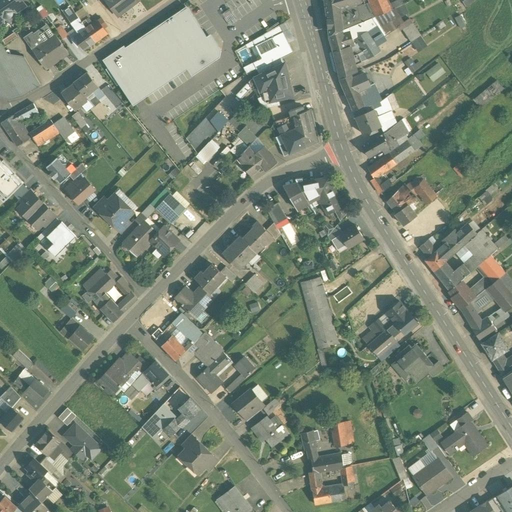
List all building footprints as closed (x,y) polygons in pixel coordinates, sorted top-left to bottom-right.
[(0,0),(0,13),(1,13),(4,17),(5,18),(7,19),(9,18),(11,17),(12,15),(13,13),(12,11),(24,4),(21,0),(0,0)] [(104,0),(118,17),(139,1),(137,0),(104,0)] [(323,0),(326,20),(327,20),(341,18),(341,9),(339,0),(323,0)] [(339,0),(341,9),(362,3),(360,0),(339,0)] [(369,0),(362,3),(341,9),(341,18),(343,31),(371,19),(377,16),(369,0)] [(368,0),(369,0),(377,16),(392,10),(389,5),(386,0),(368,0)] [(400,0),(389,5),(392,10),(397,8),(403,5),(400,0)] [(397,8),(402,17),(409,14),(405,5),(403,5),(397,8)] [(69,6),(65,9),(70,15),(74,12),(69,6)] [(119,84),(133,104),(187,68),(192,75),(219,57),(221,50),(210,34),(206,37),(185,8),(126,49),(124,47),(103,60),(109,69),(107,70),(117,86),(119,84)] [(377,16),(371,19),(376,26),(377,25),(384,37),(401,27),(402,30),(408,27),(402,17),(397,8),(392,10),(377,16)] [(70,15),(66,17),(71,23),(78,18),(74,12),(70,15)] [(86,12),(78,18),(82,23),(86,20),(86,21),(90,17),(86,12)] [(460,15),(454,18),(460,29),(466,26),(460,15)] [(78,18),(71,23),(75,29),(78,26),(82,32),(86,29),(82,23),(78,18)] [(341,18),(327,20),(329,37),(343,31),(341,18)] [(371,19),(343,31),(344,34),(350,32),(353,40),(354,39),(367,31),(367,32),(376,26),(371,19)] [(86,20),(82,23),(86,29),(90,26),(86,21),(86,20)] [(90,26),(86,29),(96,42),(107,34),(103,28),(98,21),(90,26)] [(420,36),(412,24),(408,27),(402,30),(410,42),(420,36)] [(377,25),(376,26),(367,32),(376,46),(385,39),(384,37),(377,25)] [(279,26),(264,35),(266,41),(283,33),(279,26)] [(44,31),(38,35),(34,37),(32,34),(25,39),(30,46),(30,45),(33,50),(49,39),(51,41),(56,38),(49,28),(44,31)] [(96,42),(86,29),(82,32),(71,40),(76,47),(79,45),(83,51),(96,42)] [(343,31),(329,37),(333,52),(338,73),(355,65),(352,56),(350,47),(354,46),(353,40),(350,32),(344,34),(343,31)] [(367,31),(354,39),(358,43),(369,60),(380,53),(376,46),(367,32),(367,31)] [(266,41),(259,45),(263,54),(260,56),(262,59),(253,63),(257,70),(281,58),(292,53),(283,33),(266,41)] [(264,35),(246,46),(247,48),(254,45),(255,47),(259,45),(266,41),(264,35)] [(420,36),(410,42),(418,53),(428,47),(420,36)] [(33,50),(46,70),(62,59),(59,54),(65,50),(56,38),(51,41),(49,39),(33,50)] [(8,54),(1,44),(0,44),(0,61),(5,70),(23,57),(8,54)] [(357,54),(352,56),(355,65),(361,63),(357,54)] [(5,70),(0,61),(0,96),(8,100),(21,96),(40,86),(23,57),(5,70)] [(257,70),(260,76),(284,64),(281,58),(257,70)] [(404,71),(408,77),(422,67),(419,61),(414,65),(410,59),(404,63),(408,68),(404,71)] [(253,63),(243,68),(247,75),(257,70),(253,63)] [(260,76),(251,80),(236,95),(241,100),(252,89),(258,86),(263,97),(266,103),(279,100),(293,97),(285,66),(284,64),(260,76)] [(425,73),(432,82),(445,73),(438,64),(425,73)] [(355,65),(338,73),(340,79),(351,75),(357,73),(355,65)] [(98,87),(87,73),(74,83),(74,84),(85,98),(98,87)] [(352,79),(342,84),(353,111),(365,106),(363,102),(359,92),(370,87),(364,74),(352,79)] [(351,75),(340,79),(342,84),(352,79),(351,75)] [(496,81),(473,101),(480,109),(503,89),(496,81)] [(85,98),(74,84),(63,93),(76,110),(81,105),(80,103),(86,99),(85,98)] [(370,87),(359,92),(363,102),(365,101),(365,100),(378,94),(374,85),(370,87)] [(98,87),(85,98),(86,99),(87,101),(93,106),(99,101),(105,96),(98,87)] [(365,101),(363,102),(365,106),(353,111),(355,117),(356,117),(373,109),(381,107),(379,103),(382,101),(378,94),(365,100),(365,101)] [(391,94),(382,101),(379,103),(381,107),(373,109),(378,119),(381,127),(384,126),(383,123),(394,118),(391,111),(397,108),(391,94)] [(266,103),(263,97),(258,99),(262,110),(280,106),(279,100),(266,103)] [(91,109),(95,115),(105,108),(99,101),(93,106),(94,107),(91,109)] [(34,104),(23,110),(27,117),(38,110),(34,104)] [(301,107),(290,110),(291,117),(303,113),(301,107)] [(99,120),(109,113),(105,108),(95,115),(99,120)] [(373,109),(356,117),(364,135),(381,127),(378,119),(373,109)] [(23,110),(2,123),(7,131),(20,123),(23,122),(21,120),(27,117),(23,110)] [(219,111),(209,122),(219,130),(229,120),(219,111)] [(303,113),(291,117),(297,128),(306,146),(316,141),(309,111),(303,113)] [(87,124),(78,112),(72,116),(81,128),(87,124)] [(441,132),(445,136),(464,120),(460,115),(441,132)] [(74,132),(64,117),(54,124),(56,128),(60,133),(65,139),(74,132)] [(394,118),(383,123),(384,126),(387,132),(396,124),(394,118)] [(285,119),(275,122),(278,128),(284,125),(284,126),(288,124),(285,119)] [(398,122),(405,134),(411,131),(403,119),(398,122)] [(45,124),(42,126),(47,133),(56,128),(54,124),(51,120),(45,124)] [(396,124),(387,132),(384,134),(376,138),(383,149),(385,148),(389,154),(399,147),(398,146),(395,141),(405,134),(398,122),(396,124)] [(20,123),(7,131),(17,146),(28,139),(30,138),(20,123)] [(258,137),(246,125),(237,135),(249,147),(258,137)] [(284,125),(278,128),(281,135),(287,132),(284,126),(284,125)] [(56,128),(47,133),(42,126),(30,133),(32,137),(30,138),(33,142),(35,141),(38,146),(60,133),(56,128)] [(92,131),(88,134),(96,144),(101,141),(100,140),(105,136),(98,126),(92,131)] [(281,135),(280,136),(284,144),(289,154),(306,146),(297,128),(287,132),(281,135)] [(412,135),(406,141),(407,142),(399,147),(406,157),(421,146),(412,135)] [(376,138),(362,146),(369,158),(383,149),(376,138)] [(212,139),(196,156),(204,164),(220,147),(212,139)] [(284,144),(279,147),(284,157),(289,155),(289,154),(284,144)] [(255,154),(249,147),(237,159),(244,167),(245,165),(252,175),(262,168),(253,156),(255,154)] [(277,163),(264,147),(255,154),(253,156),(262,168),(266,172),(277,163)] [(389,154),(396,165),(406,157),(399,147),(389,154)] [(389,154),(367,169),(374,180),(378,177),(396,165),(389,154)] [(62,164),(57,157),(46,166),(51,172),(50,174),(54,179),(56,177),(61,183),(70,175),(71,174),(70,173),(66,168),(66,164),(62,164)] [(0,200),(3,203),(23,184),(14,175),(16,173),(3,160),(1,162),(0,160),(0,200)] [(469,172),(461,162),(453,169),(462,178),(469,172)] [(82,163),(70,173),(71,174),(70,175),(74,180),(76,178),(77,178),(81,173),(86,169),(82,163)] [(176,168),(168,175),(172,179),(180,173),(176,168)] [(383,183),(378,177),(374,180),(372,182),(376,189),(383,183)] [(411,185),(427,204),(437,196),(432,191),(421,177),(411,185)] [(74,180),(65,188),(70,193),(81,184),(80,183),(76,178),(74,180)] [(328,178),(303,183),(302,179),(295,180),(296,182),(307,202),(319,195),(321,200),(320,201),(328,215),(343,207),(333,187),(328,178)] [(85,179),(80,183),(81,184),(70,193),(69,193),(79,204),(94,190),(85,179)] [(383,183),(376,189),(380,194),(392,185),(391,183),(389,181),(388,179),(383,183)] [(307,202),(296,182),(285,189),(297,210),(308,204),(307,202)] [(447,191),(441,184),(432,191),(437,196),(438,198),(447,191)] [(407,185),(387,202),(396,214),(407,205),(416,197),(407,185)] [(29,190),(19,200),(24,204),(34,194),(29,190)] [(486,205),(494,198),(487,190),(479,197),(486,205)] [(108,201),(99,210),(98,211),(108,220),(124,203),(115,193),(108,201)] [(24,204),(18,209),(28,219),(43,204),(34,194),(24,204)] [(185,209),(170,194),(156,208),(171,223),(185,209)] [(103,196),(94,206),(99,210),(108,201),(103,196)] [(124,203),(108,220),(117,229),(118,229),(127,219),(134,212),(124,203)] [(285,216),(277,203),(266,209),(274,223),(285,216)] [(43,204),(28,219),(38,229),(43,224),(53,214),(43,204)] [(142,213),(147,219),(155,210),(150,204),(142,213)] [(396,214),(394,215),(404,227),(415,217),(417,216),(413,211),(407,205),(396,214)] [(53,214),(43,224),(47,228),(57,218),(53,214)] [(127,219),(118,229),(122,233),(131,224),(127,219)] [(144,220),(123,243),(136,255),(147,244),(148,245),(151,241),(158,234),(151,228),(152,227),(144,220)] [(258,221),(253,225),(255,227),(243,239),(250,245),(249,246),(256,252),(272,236),(266,230),(258,221)] [(62,222),(47,237),(53,243),(53,244),(48,249),(56,257),(76,236),(62,222)] [(273,223),(266,230),(272,236),(275,239),(280,234),(273,223)] [(468,224),(457,233),(455,230),(441,242),(452,256),(465,244),(474,237),(477,234),(468,224)] [(356,226),(340,235),(346,246),(348,248),(363,239),(356,226)] [(178,239),(165,227),(158,234),(151,241),(160,250),(160,252),(162,254),(166,254),(168,252),(168,249),(178,239)] [(47,228),(38,238),(41,242),(51,232),(47,228)] [(477,234),(474,237),(465,244),(476,257),(481,263),(490,255),(497,250),(494,246),(481,231),(477,234)] [(340,235),(337,237),(343,247),(346,246),(340,235)] [(250,245),(243,239),(241,236),(232,245),(247,261),(256,253),(256,252),(249,246),(250,245)] [(494,246),(497,250),(500,253),(511,243),(505,236),(494,246)] [(337,237),(331,241),(337,251),(343,247),(337,237)] [(427,241),(420,247),(425,253),(432,247),(427,241)] [(433,249),(432,247),(425,253),(429,258),(425,261),(434,271),(445,261),(452,256),(441,242),(433,249)] [(18,244),(13,249),(18,254),(23,249),(18,244)] [(247,261),(232,245),(223,254),(238,270),(247,261)] [(506,275),(490,255),(481,263),(475,268),(484,279),(487,277),(493,284),(500,279),(506,275)] [(476,257),(455,274),(461,281),(470,291),(484,279),(475,268),(481,263),(476,257)] [(5,258),(0,263),(0,268),(1,270),(10,262),(5,258)] [(455,274),(445,261),(434,271),(438,276),(450,290),(461,281),(455,274)] [(220,272),(212,264),(204,273),(202,271),(195,279),(202,285),(201,286),(210,294),(211,293),(208,291),(213,286),(216,288),(226,277),(220,272)] [(345,272),(339,264),(332,269),(338,277),(345,272)] [(236,276),(226,266),(220,272),(226,277),(231,282),(236,276)] [(102,278),(105,275),(101,270),(83,287),(88,291),(102,278)] [(116,275),(111,270),(107,273),(112,278),(116,275)] [(105,275),(102,278),(106,283),(112,278),(107,273),(105,275)] [(263,283),(254,275),(249,279),(259,288),(263,283)] [(511,281),(506,275),(500,279),(511,295),(511,281)] [(129,287),(122,277),(120,278),(116,282),(117,283),(115,284),(124,292),(128,288),(129,287)] [(484,279),(470,291),(475,297),(489,288),(493,284),(487,277),(484,279)] [(102,278),(88,291),(89,293),(94,300),(95,301),(115,284),(117,283),(116,282),(115,281),(112,278),(106,283),(102,278)] [(336,340),(319,278),(300,283),(317,345),(336,340)] [(259,288),(249,279),(245,284),(254,293),(259,288)] [(511,306),(511,295),(500,279),(493,284),(489,288),(497,300),(502,307),(505,311),(511,306)] [(58,286),(52,280),(46,286),(52,292),(58,286)] [(450,290),(447,293),(459,309),(468,302),(475,297),(470,291),(461,281),(450,290)] [(194,294),(191,297),(183,290),(176,298),(183,305),(188,310),(187,310),(195,318),(214,298),(210,294),(201,286),(194,294)] [(194,294),(186,286),(183,290),(191,297),(194,294)] [(117,305),(105,293),(95,301),(101,308),(114,322),(137,299),(128,288),(124,292),(127,296),(117,305)] [(489,288),(475,297),(468,302),(476,314),(497,300),(489,288)] [(84,296),(90,303),(94,300),(89,293),(84,296)] [(409,311),(400,301),(386,312),(391,319),(395,323),(397,322),(409,311)] [(260,310),(258,302),(249,303),(251,312),(260,310)] [(468,302),(459,309),(468,322),(477,315),(476,314),(468,302)] [(77,313),(66,303),(61,310),(71,319),(72,318),(77,313)] [(157,304),(141,321),(149,328),(154,323),(165,312),(157,304)] [(502,307),(487,318),(494,327),(509,316),(505,311),(502,307)] [(418,322),(409,311),(397,322),(401,328),(406,333),(418,322)] [(187,320),(181,314),(172,323),(186,337),(195,329),(186,320),(187,320)] [(482,322),(477,315),(468,322),(472,327),(481,340),(496,330),(494,327),(487,318),(482,322)] [(72,318),(71,319),(66,325),(75,332),(81,326),(72,318)] [(384,326),(378,319),(374,323),(369,326),(374,332),(363,341),(367,346),(378,337),(382,333),(387,329),(384,326)] [(390,321),(384,326),(387,329),(395,323),(391,319),(390,321)] [(395,323),(387,329),(392,335),(401,328),(397,322),(395,323)] [(154,323),(149,328),(147,330),(152,335),(159,328),(154,323)] [(75,332),(66,325),(61,331),(70,338),(75,332)] [(70,338),(70,339),(83,350),(94,337),(81,326),(75,332),(70,338)] [(159,328),(152,335),(156,339),(163,332),(159,328)] [(163,332),(156,339),(162,346),(172,336),(165,329),(163,332)] [(195,329),(186,337),(191,342),(193,344),(201,336),(195,329)] [(378,337),(367,346),(376,357),(397,340),(392,335),(387,329),(382,333),(378,337)] [(497,334),(482,344),(496,367),(507,360),(502,353),(508,349),(497,334)] [(172,336),(162,346),(176,361),(183,354),(186,351),(184,349),(172,336)] [(220,354),(201,336),(193,344),(197,348),(194,351),(209,365),(220,354)] [(191,342),(184,349),(186,351),(183,354),(187,358),(197,348),(193,344),(191,342)] [(414,346),(411,349),(409,346),(399,354),(401,357),(393,364),(405,379),(410,375),(415,381),(422,375),(423,375),(424,375),(425,374),(426,373),(426,372),(427,371),(426,370),(432,365),(425,357),(424,358),(414,346)] [(34,363),(18,350),(13,356),(28,369),(34,363)] [(129,352),(121,360),(130,369),(138,360),(129,352)] [(223,353),(208,367),(214,374),(229,360),(223,353)] [(187,358),(183,354),(176,361),(182,367),(189,360),(187,358)] [(511,356),(507,360),(496,367),(503,377),(511,371),(511,356)] [(149,365),(140,357),(138,360),(130,369),(134,373),(126,382),(130,386),(149,365)] [(254,369),(243,357),(234,365),(242,373),(238,376),(242,380),(254,369)] [(119,358),(99,379),(115,393),(126,382),(134,373),(130,369),(121,360),(119,358)] [(156,361),(144,371),(156,384),(167,374),(156,361)] [(432,365),(426,370),(427,371),(431,377),(442,369),(436,362),(432,365)] [(208,367),(207,367),(197,377),(210,392),(221,382),(214,374),(208,367)] [(32,376),(25,369),(19,376),(30,385),(35,378),(32,376)] [(140,382),(136,387),(140,391),(148,383),(151,385),(153,384),(155,386),(153,388),(156,391),(170,378),(167,374),(156,384),(144,371),(137,379),(140,382)] [(511,371),(503,377),(507,383),(511,379),(511,371)] [(30,385),(19,376),(14,381),(25,390),(30,385)] [(238,376),(225,388),(229,392),(242,380),(238,376)] [(48,389),(36,378),(35,378),(30,385),(25,390),(37,401),(48,389)] [(133,384),(124,393),(136,404),(145,396),(136,387),(133,384)] [(21,397),(10,387),(6,391),(5,392),(16,402),(21,397)] [(251,390),(233,404),(243,416),(244,415),(252,408),(253,409),(255,408),(254,407),(256,405),(261,401),(251,390)] [(16,402),(5,392),(1,397),(11,407),(12,407),(16,402)] [(186,394),(181,399),(185,403),(190,398),(186,394)] [(11,407),(1,397),(0,397),(0,407),(6,413),(11,407)] [(185,403),(179,408),(184,414),(189,419),(190,419),(200,410),(190,398),(185,403)] [(274,400),(263,409),(267,414),(278,405),(274,400)] [(163,405),(152,416),(163,428),(175,418),(166,408),(163,405)] [(255,408),(253,409),(252,408),(244,415),(248,421),(261,410),(256,405),(254,407),(255,408)] [(1,419),(0,420),(2,421),(13,430),(24,418),(12,407),(11,407),(6,413),(1,419)] [(76,417),(67,408),(59,417),(69,426),(76,417)] [(468,413),(457,420),(461,426),(462,427),(468,423),(472,419),(468,413)] [(184,414),(179,419),(184,425),(190,419),(189,419),(184,414)] [(152,416),(143,426),(154,437),(163,429),(163,428),(152,416)] [(275,430),(266,416),(252,428),(262,441),(265,439),(272,447),(288,434),(282,425),(275,430)] [(175,418),(163,428),(163,429),(169,435),(171,437),(184,425),(179,419),(177,420),(175,418)] [(349,422),(332,424),(335,445),(352,442),(349,422)] [(478,431),(475,433),(468,423),(462,427),(461,426),(455,430),(456,432),(442,442),(450,454),(456,449),(457,450),(459,448),(456,444),(462,440),(473,455),(487,445),(478,431)] [(95,443),(76,426),(66,437),(75,446),(71,450),(81,459),(95,443)] [(163,429),(154,437),(160,443),(167,436),(169,435),(163,429)] [(60,441),(48,430),(36,445),(47,455),(48,454),(48,455),(57,445),(60,441)] [(308,449),(311,460),(320,458),(317,443),(319,442),(318,437),(316,430),(303,433),(304,438),(305,441),(304,442),(306,450),(308,449)] [(192,434),(182,444),(186,449),(196,438),(192,434)] [(430,436),(429,434),(421,440),(430,451),(437,446),(435,443),(430,436)] [(186,449),(180,456),(199,474),(205,467),(215,457),(214,456),(213,457),(196,439),(196,438),(186,449)] [(397,455),(403,454),(400,438),(394,439),(397,455)] [(66,446),(60,441),(57,445),(63,450),(66,446)] [(352,442),(335,445),(336,452),(353,449),(352,442)] [(72,452),(66,446),(63,450),(61,452),(67,458),(72,452)] [(437,459),(431,451),(408,468),(414,476),(413,476),(422,488),(422,487),(427,493),(441,483),(451,476),(438,458),(437,459)] [(348,453),(340,455),(342,467),(350,466),(348,453)] [(340,455),(333,456),(335,469),(339,468),(342,467),(340,455)] [(400,455),(393,458),(399,473),(406,471),(400,455)] [(333,456),(311,460),(313,473),(335,469),(333,456)] [(55,466),(45,457),(39,464),(47,472),(49,473),(55,466)] [(215,457),(205,467),(210,472),(219,461),(215,457)] [(39,464),(34,459),(26,468),(32,473),(30,475),(37,482),(35,485),(47,496),(53,490),(46,483),(49,480),(44,475),(47,472),(39,464)] [(342,467),(339,468),(342,486),(343,485),(345,499),(355,497),(350,466),(342,467)] [(62,484),(68,489),(72,484),(66,479),(62,484)] [(328,488),(322,489),(320,487),(319,480),(310,481),(314,504),(330,501),(328,488)] [(47,496),(35,485),(30,489),(41,502),(47,496)] [(342,486),(328,488),(330,501),(345,499),(343,485),(342,486)] [(511,511),(511,485),(493,498),(497,505),(498,506),(502,503),(507,511),(511,511)] [(247,511),(251,509),(235,486),(217,499),(226,511),(227,511),(230,510),(231,511),(247,511)] [(32,492),(19,505),(26,511),(39,511),(45,506),(32,492)] [(16,507),(4,497),(0,501),(0,511),(1,511),(12,511),(17,507),(16,507)] [(497,505),(493,498),(487,502),(493,511),(501,511),(498,506),(497,505)] [(398,511),(390,502),(382,508),(380,506),(371,511),(398,511)] [(493,511),(487,502),(471,511),(493,511)]
